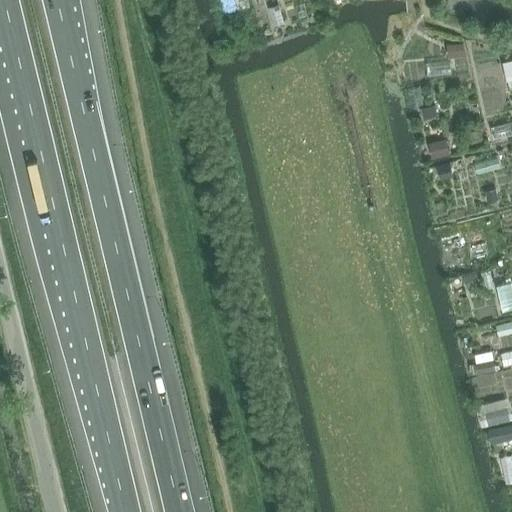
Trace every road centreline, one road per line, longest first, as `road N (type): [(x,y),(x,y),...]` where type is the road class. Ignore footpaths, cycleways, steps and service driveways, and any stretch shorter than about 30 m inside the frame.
road 1 (motorway): [(4,0),(127,511)]
road 2 (motorway): [(181,511),(58,0)]
road 3 (unclassified): [(57,511),(0,274)]
